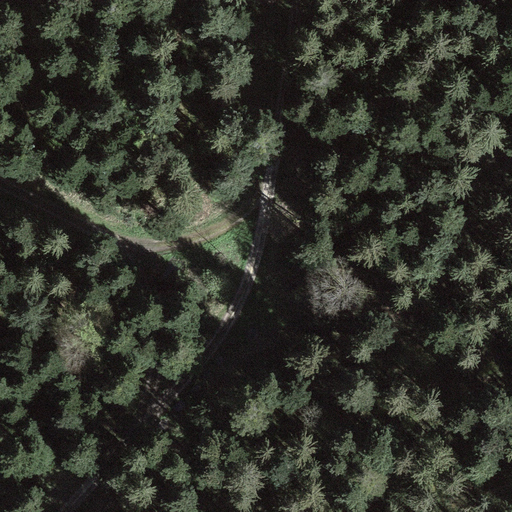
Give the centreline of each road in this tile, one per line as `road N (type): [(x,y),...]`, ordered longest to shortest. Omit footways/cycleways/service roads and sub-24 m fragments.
road 1 (track): [(57,511),(212,351),(248,275),(297,0)]
road 2 (track): [(144,420),(153,306),(125,242),(0,184)]
road 3 (track): [(269,185),(234,219),(183,242),(125,242)]
